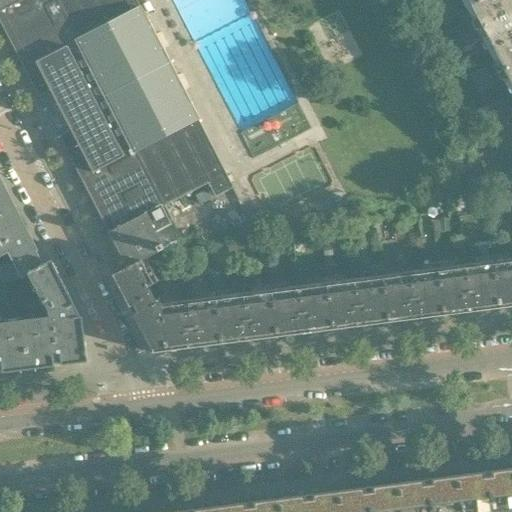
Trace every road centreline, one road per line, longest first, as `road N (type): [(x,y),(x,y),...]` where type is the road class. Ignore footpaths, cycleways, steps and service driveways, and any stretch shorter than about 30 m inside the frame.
road 1 (secondary): [(0,480),(511,410)]
road 2 (secondary): [(511,361),(152,407)]
road 3 (residential): [(152,407),(0,112)]
road 4 (secondary): [(152,407),(0,426)]
